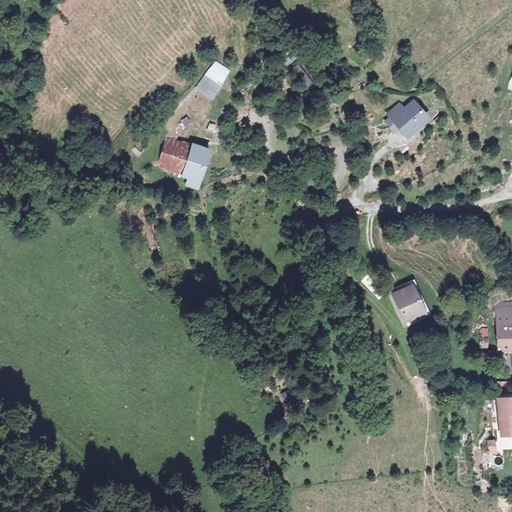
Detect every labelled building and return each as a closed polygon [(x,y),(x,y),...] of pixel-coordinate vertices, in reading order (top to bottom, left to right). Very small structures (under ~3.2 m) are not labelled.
[(236,70),(220,60),(210,77),(226,87),(236,70)] [(226,87),(210,77),(204,87),(219,98),(226,87)] [(411,134),(433,117),(419,99),(397,117),(400,120),(394,125),(400,132),(405,127),(411,134)] [(219,121),(216,129),(222,130),(224,124),(219,121)] [(184,183),(196,187),(202,173),(209,150),(165,138),(156,165),(185,174),(184,183)] [(392,293),(406,326),(426,317),(413,284),(392,293)] [(511,345),(511,303),(501,303),(502,323),(502,340),(511,348),(511,345)] [(489,349),(489,329),(480,328),(480,348),(489,349)] [(511,398),(497,401),(501,439),(511,436),(511,398)] [(498,453),(497,439),(486,440),(488,454),(498,453)]
